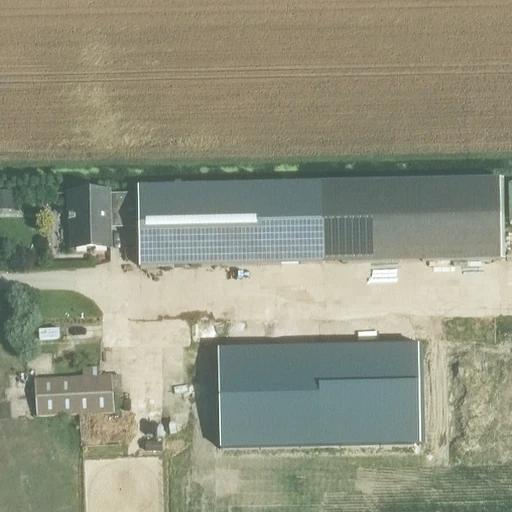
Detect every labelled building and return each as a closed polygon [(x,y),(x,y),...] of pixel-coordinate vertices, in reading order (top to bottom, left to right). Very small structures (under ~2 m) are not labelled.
[(501,181),(319,184),(139,188),(139,195),(109,195),(109,193),(70,194),(71,248),(110,248),(109,229),(140,228),(140,269),(321,264),(502,260),(501,181)] [(0,211),(14,211),(14,193),(0,192),(0,211)] [(58,330),(39,331),(39,341),(59,340),(58,330)] [(389,345),(189,350),(192,450),(391,445),(389,345)] [(114,413),(112,376),(99,377),(99,368),(87,368),(87,378),(34,381),(37,418),(114,413)] [(146,444),(146,454),(163,454),(163,444),(146,444)]
